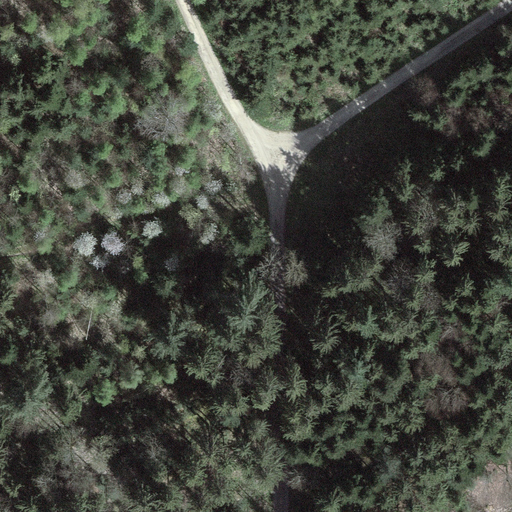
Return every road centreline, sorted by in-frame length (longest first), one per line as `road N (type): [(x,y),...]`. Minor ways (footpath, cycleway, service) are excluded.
road 1 (track): [(275,164),(281,511)]
road 2 (track): [(511,0),(275,164)]
road 3 (track): [(275,164),(226,95),(181,0)]
